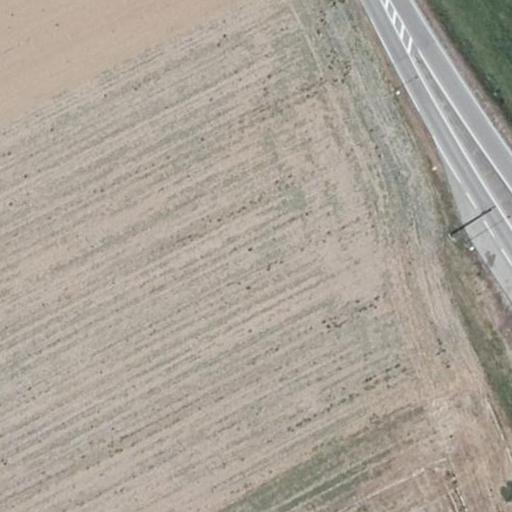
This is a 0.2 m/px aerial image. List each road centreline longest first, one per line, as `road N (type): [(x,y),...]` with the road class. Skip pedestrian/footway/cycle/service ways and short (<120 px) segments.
road 1 (secondary): [(372,0),(454,154),(511,241)]
road 2 (secondary): [(511,171),(401,0)]
